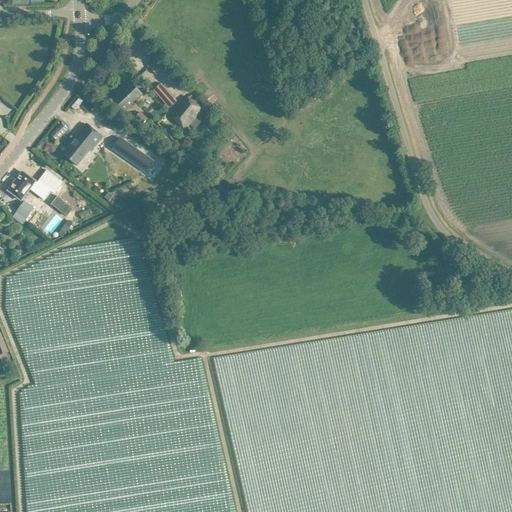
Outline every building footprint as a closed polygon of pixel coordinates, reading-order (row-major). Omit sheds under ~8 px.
[(156,75),(167,65),(160,57),(149,67),(156,75)] [(143,95),(132,83),(112,102),(123,114),(143,95)] [(169,109),(178,101),(162,83),(153,91),(169,109)] [(204,109),(188,96),(170,118),(185,131),(204,109)] [(136,111),(133,114),(136,117),(134,120),(142,126),(148,118),(141,112),(139,114),(136,111)] [(120,123),(117,126),(124,133),(128,129),(120,123)] [(87,124),(62,154),(77,166),(83,159),(85,160),(103,138),(87,124)] [(120,138),(113,149),(147,173),(155,162),(120,138)] [(23,172),(9,191),(17,197),(19,198),(27,187),(44,200),(51,191),(54,194),(63,183),(47,171),(39,181),(37,183),(31,178),(23,172)] [(179,175),(177,181),(187,185),(189,178),(179,175)] [(127,200),(142,195),(138,184),(123,189),(127,200)] [(109,193),(105,198),(109,202),(113,196),(109,193)] [(89,194),(85,199),(104,212),(107,206),(89,194)] [(74,207),(59,196),(52,205),(67,216),(74,207)] [(35,209),(26,203),(24,201),(13,217),(23,225),(35,209)] [(62,229),(58,234),(63,237),(67,232),(62,229)] [(0,355),(9,352),(1,333),(0,332),(0,355)]
